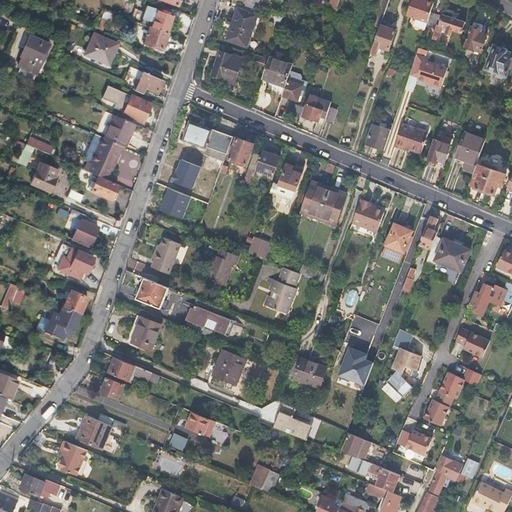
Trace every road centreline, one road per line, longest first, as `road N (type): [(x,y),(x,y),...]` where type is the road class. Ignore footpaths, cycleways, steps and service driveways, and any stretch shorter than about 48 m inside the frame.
road 1 (residential): [(0,466),(82,364),(178,89)]
road 2 (residential): [(178,89),(511,233)]
road 3 (unknown): [(307,347),(337,250),(379,176)]
road 4 (unknown): [(138,509),(7,457)]
